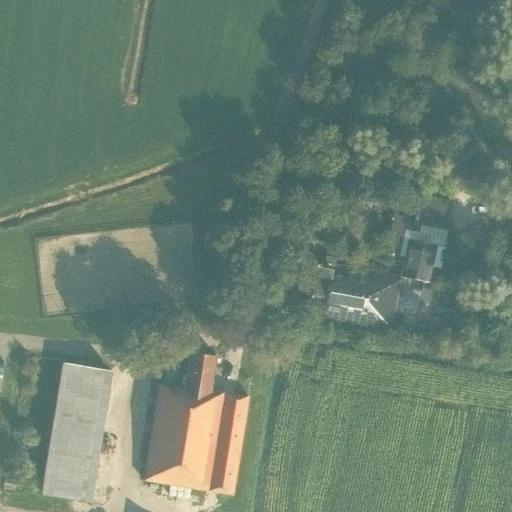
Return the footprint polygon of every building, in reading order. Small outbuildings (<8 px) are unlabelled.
[(445,219),(447,193),(419,192),(418,218),(445,219)] [(406,240),(399,276),(428,282),(436,246),(406,240)] [(391,330),(401,279),(335,264),(337,258),(328,256),(326,262),(326,265),(306,262),(300,296),(327,301),(323,317),(391,330)] [(189,352),(184,388),(158,384),(143,480),(161,483),(159,495),(189,500),(191,488),(232,495),(248,395),(211,389),(216,357),(189,352)] [(112,371),(63,363),(42,494),(92,502),(112,371)]
